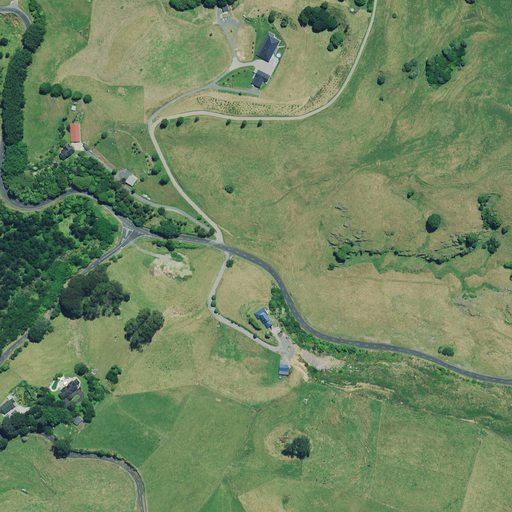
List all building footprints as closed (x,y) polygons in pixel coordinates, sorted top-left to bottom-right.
[(80,142),(80,124),(71,124),(71,142),(80,142)] [(76,151),(70,144),(61,151),(62,152),(60,155),(64,160),(76,151)] [(138,178),(132,174),(126,182),(133,186),(138,178)] [(268,314),(264,308),(255,314),(258,320),(260,319),(263,324),(264,323),(267,328),(273,325),(270,321),(271,320),(268,315),(268,314)] [(282,365),(283,362),(280,362),(279,374),(288,375),(289,365),(282,365)] [(80,382),(77,378),(62,390),(63,392),(59,395),(63,399),(67,396),(70,400),(74,397),(71,394),(79,387),(77,385),(80,382)] [(5,414),(15,406),(13,403),(16,401),(14,398),(0,408),(0,411),(1,413),(3,411),(5,414)] [(12,413),(13,414),(10,416),(12,419),(15,416),(19,414),(16,410),(12,413)]
